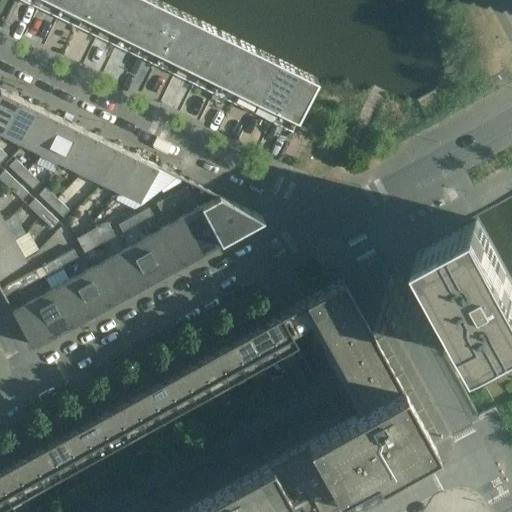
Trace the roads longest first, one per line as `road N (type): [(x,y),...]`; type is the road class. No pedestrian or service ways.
road 1 (residential): [(0,50),(344,219)]
road 2 (residential): [(34,388),(344,219)]
road 3 (residential): [(505,511),(344,219)]
road 4 (residential): [(344,219),(511,124)]
